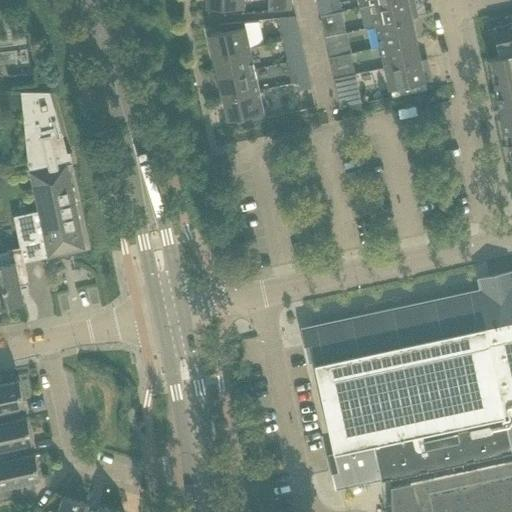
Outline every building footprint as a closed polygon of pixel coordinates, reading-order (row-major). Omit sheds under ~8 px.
[(243,8),(243,0),(206,0),(206,7),(243,8)] [(291,10),(291,0),(265,0),(265,12),(291,10)] [(413,0),(390,0),(371,4),(375,25),(411,18),(417,17),(413,0)] [(345,32),(341,11),(321,15),(325,36),(336,34),(345,32)] [(296,17),(278,19),(282,41),(300,37),(299,29),(296,17)] [(416,39),(411,18),(375,25),(380,47),(416,39)] [(249,48),(244,21),(221,23),(223,31),(209,34),(213,55),(249,48)] [(511,22),(506,24),(507,28),(494,31),(499,56),(501,63),(511,60),(511,22)] [(338,42),(336,34),(325,36),(327,45),(338,42)] [(302,45),(300,37),(282,41),(284,49),(302,45)] [(416,39),(380,47),(384,67),(420,60),(425,59),(421,38),(416,39)] [(254,69),(249,48),(213,55),(218,77),(254,69)] [(511,60),(501,63),(499,56),(489,58),(511,163),(511,60)] [(420,60),(384,67),(385,70),(389,90),(390,89),(425,82),(431,80),(427,58),(425,59),(420,60)] [(353,66),(332,71),(334,78),(355,74),(353,66)] [(258,90),(254,69),(218,77),(222,98),(258,90)] [(309,79),(308,71),(296,74),(298,82),(309,79)] [(355,74),(334,78),(340,108),(361,103),(355,74)] [(311,88),(309,79),(298,82),(300,90),(311,88)] [(263,112),(259,93),(258,90),(222,98),(227,120),(237,118),(263,112)] [(85,249),(67,165),(72,164),(70,153),(67,154),(50,93),(21,92),(27,162),(38,211),(33,212),(43,258),(85,249)] [(263,112),(237,118),(239,124),(264,118),(263,112)] [(0,309),(10,307),(9,305),(24,302),(20,285),(29,283),(25,264),(24,262),(43,258),(33,212),(12,217),(19,248),(7,250),(0,251),(0,309)] [(492,290),(431,303),(308,330),(342,487),(511,450),(511,277),(490,282),(492,290)] [(0,423),(7,422),(4,411),(25,406),(19,381),(0,384),(0,423)] [(27,417),(7,422),(0,423),(0,462),(14,459),(14,458),(12,447),(32,443),(27,417)] [(35,454),(14,458),(14,459),(0,462),(0,500),(5,500),(25,496),(24,494),(19,496),(16,485),(40,479),(35,454)] [(511,511),(511,461),(390,487),(391,511),(511,511)] [(86,511),(88,504),(63,497),(58,511),(86,511)]
